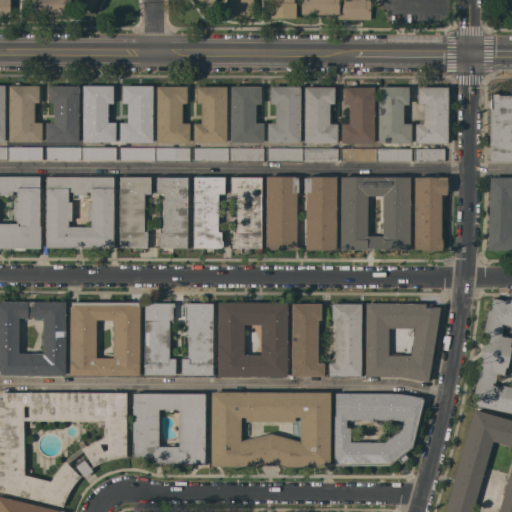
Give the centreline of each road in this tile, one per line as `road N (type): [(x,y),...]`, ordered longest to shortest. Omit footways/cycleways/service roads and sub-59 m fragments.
road 1 (residential): [(469,0),(457,339),(416,511)]
road 2 (tertiary): [(511,54),(0,52)]
road 3 (residential): [(511,279),(0,277)]
road 4 (residential): [(422,495),(123,493),(102,501)]
